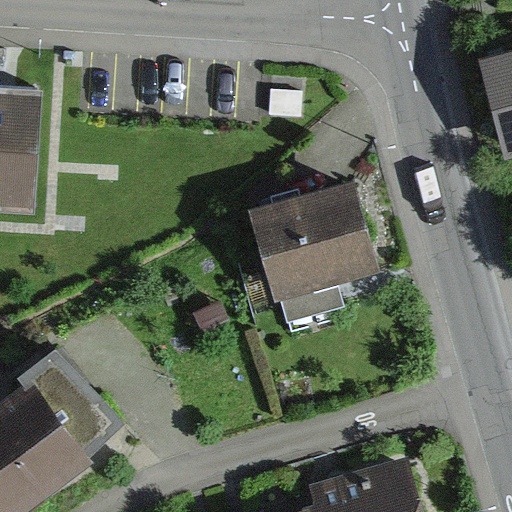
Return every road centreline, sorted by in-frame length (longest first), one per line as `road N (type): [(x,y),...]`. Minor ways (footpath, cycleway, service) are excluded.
road 1 (residential): [(498,395),(159,490),(118,511)]
road 2 (residential): [(400,20),(498,395)]
road 3 (residential): [(101,0),(400,20)]
